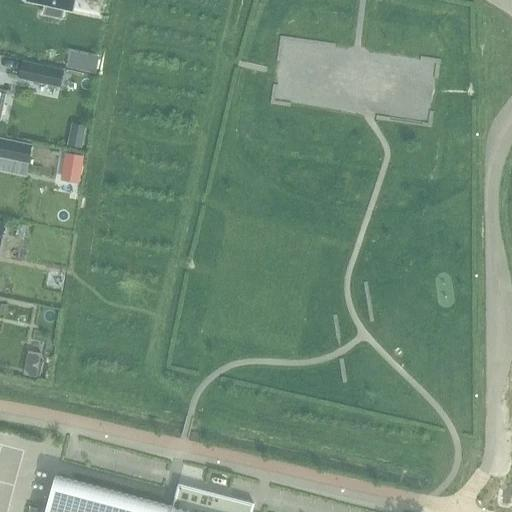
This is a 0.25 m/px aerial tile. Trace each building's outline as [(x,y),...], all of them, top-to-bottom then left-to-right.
[(25,0),(45,4),(43,13),(61,17),(63,8),(73,10),(75,0),(25,0)] [(68,58),(67,66),(75,68),(76,60),(68,58)] [(33,64),(30,80),(70,88),(73,73),(33,64)] [(0,139),(0,168),(26,174),(32,146),(0,139)] [(66,152),(61,179),(79,182),(83,155),(66,152)] [(26,362),(23,373),(36,376),(38,364),(26,362)] [(56,475),(45,511),(250,511),(253,503),(178,483),(171,506),(56,475)]
